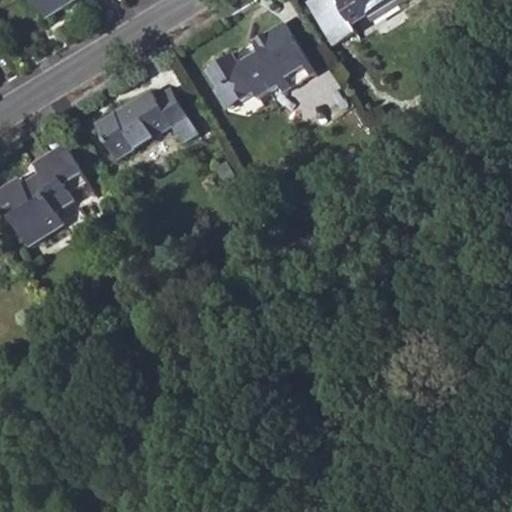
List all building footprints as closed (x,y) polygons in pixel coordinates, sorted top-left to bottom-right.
[(36,0),(49,20),(68,8),(67,6),(75,0),(36,0)] [(315,0),(309,4),(337,48),(359,34),(355,28),(371,19),(375,24),(404,7),(401,1),(402,0),(315,0)] [(225,88),(233,100),(244,103),(257,95),(261,101),(282,88),(287,95),(318,76),(287,23),(255,43),(260,52),(244,62),(238,66),(232,57),(209,71),(221,90),(225,88)] [(244,62),(238,53),(232,57),(238,66),(244,62)] [(229,112),(244,103),(233,100),(225,88),(221,90),(217,93),(229,112)] [(176,129),(185,144),(201,135),(173,90),(159,99),(154,93),(99,127),(121,162),(176,129)] [(42,243),(67,228),(59,214),(79,202),(73,193),(79,189),(90,183),(67,145),(48,156),(62,178),(49,186),(43,176),(37,181),(40,186),(30,193),(22,180),(0,194),(0,195),(9,211),(18,206),(23,215),(15,220),(27,241),(37,235),(42,243)] [(49,186),(62,178),(48,156),(36,165),(43,176),(49,186)] [(85,198),(79,189),(73,193),(79,202),(85,198)] [(42,243),(37,235),(27,241),(32,249),(42,243)]
